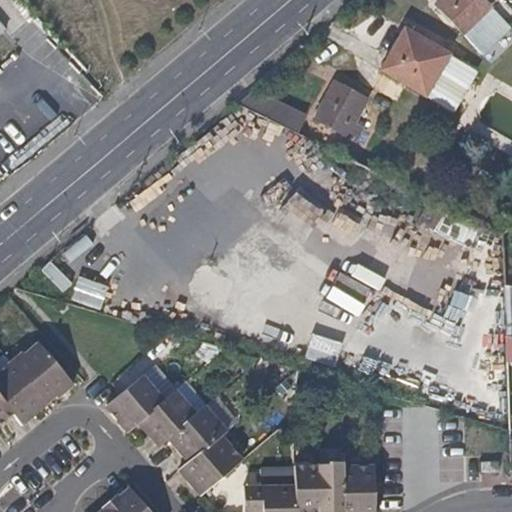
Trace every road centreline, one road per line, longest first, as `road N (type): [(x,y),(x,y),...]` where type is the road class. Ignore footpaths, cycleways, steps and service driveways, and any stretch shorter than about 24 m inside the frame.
road 1 (primary): [(290,0),(0,246)]
road 2 (unknown): [(112,151),(1,27)]
road 3 (unclassified): [(0,475),(54,426),(102,425)]
